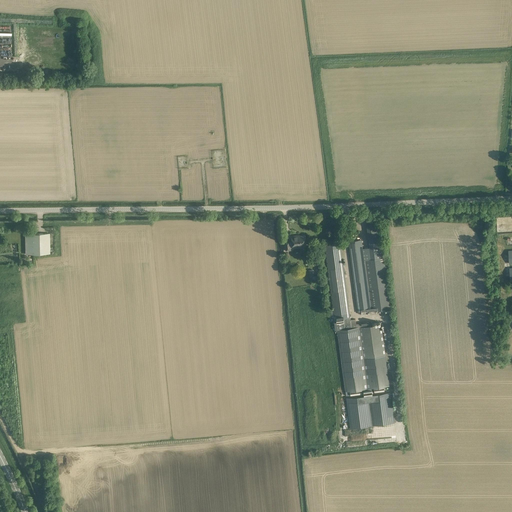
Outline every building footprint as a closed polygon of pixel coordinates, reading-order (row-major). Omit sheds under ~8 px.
[(369,248),(362,249),(367,287),(387,284),(384,258),(383,258),(378,224),(366,225),(368,237),(370,237),(370,240),(368,240),(369,248)] [(50,254),(49,233),(25,234),(26,254),(50,254)] [(306,244),(305,235),(297,236),(291,236),(292,242),(289,242),(289,241),(285,242),(286,251),(291,250),(290,248),(298,247),(298,245),(306,244)] [(348,242),(358,312),(390,308),(387,284),(367,287),(362,249),(361,240),(348,242)] [(337,330),(372,326),(371,323),(355,325),(354,318),(350,319),(350,318),(340,243),(325,245),(334,320),(336,332),(337,331),(337,330)] [(389,386),(381,325),(372,326),(337,330),(337,331),(345,391),(350,391),(350,396),(363,394),(362,389),(373,388),(374,393),(384,391),(384,386),(389,386)]
